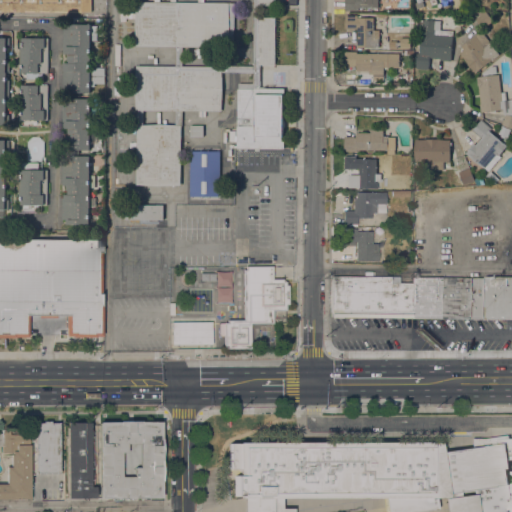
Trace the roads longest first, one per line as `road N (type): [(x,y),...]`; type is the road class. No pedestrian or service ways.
road 1 (residential): [(315,383),(317,103)]
road 2 (primary): [(183,384),(0,384)]
road 3 (residential): [(317,103),(447,103)]
road 4 (tertiary): [(183,384),(183,508)]
